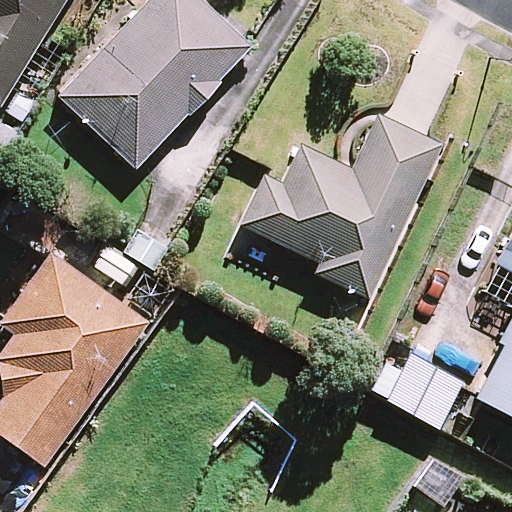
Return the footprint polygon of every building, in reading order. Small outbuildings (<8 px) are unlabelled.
[(67,0),(0,0),(0,109),(0,110),(67,0)] [(253,48),(200,0),(150,0),(58,98),(137,172),(189,116),(191,118),(223,84),(221,82),(253,48)] [(439,143),(374,112),(348,167),(297,143),(279,182),(268,176),(260,173),(236,224),(315,261),(309,273),(365,299),(439,143)] [(511,224),(491,263),(511,274),(511,296),(507,306),(511,308),(511,310),(495,341),(501,345),(472,397),(511,418),(511,224)] [(103,247),(91,267),(125,287),(137,268),(103,247)] [(0,327),(14,337),(0,357),(0,379),(3,400),(0,403),(0,436),(45,469),(148,324),(51,255),(0,327)] [(461,381),(407,352),(383,399),(437,427),(461,381)]
